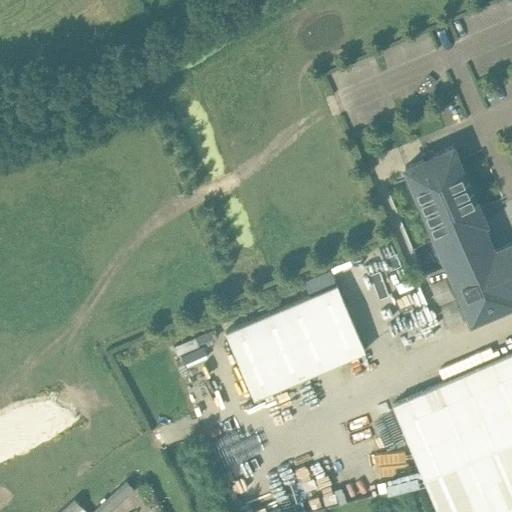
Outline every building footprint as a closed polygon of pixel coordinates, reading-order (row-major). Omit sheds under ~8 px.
[(404,166),(447,265),(470,320),(511,302),(511,238),(489,249),(484,237),(487,236),(486,235),(484,236),(480,228),(483,227),(482,226),(480,227),(478,224),(484,221),(479,208),(458,158),(452,145),(434,153),(432,149),(428,150),(425,143),(425,142),(421,144),(424,152),(421,153),(422,158),(404,166)] [(364,349),(335,282),(224,329),(253,396),(364,349)] [(511,511),(511,351),(391,402),(438,511),(511,511)] [(107,511),(134,487),(125,478),(89,511),(107,511)] [(56,511),(74,511),(82,505),(74,496),(56,511)]
